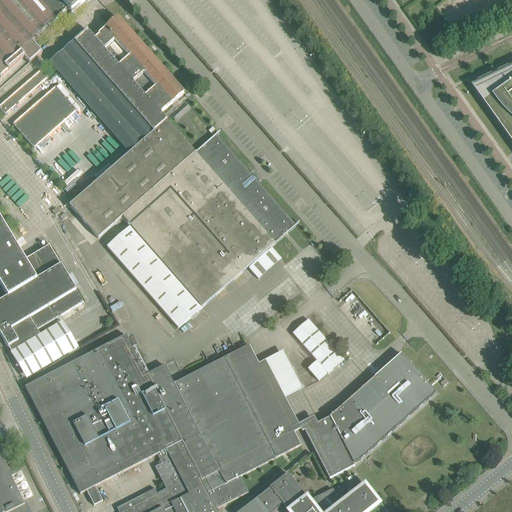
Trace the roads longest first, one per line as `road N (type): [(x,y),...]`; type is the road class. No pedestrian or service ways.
road 1 (unclassified): [(511,420),(134,0)]
road 2 (residential): [(415,82),(511,219)]
